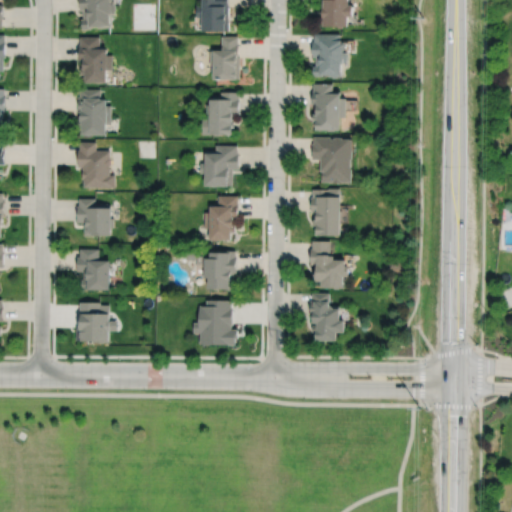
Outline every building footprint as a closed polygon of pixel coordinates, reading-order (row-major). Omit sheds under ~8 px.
[(78,0),(80,11),(83,11),(84,20),(81,20),(82,31),(92,30),(92,29),(98,28),(98,29),(110,28),(109,16),(112,16),(112,15),(115,15),(115,11),(116,11),(116,5),(115,5),(114,2),(111,2),(111,0),(78,0)] [(202,0),(202,5),(197,5),(197,17),(202,17),(202,32),(229,31),(229,0),(202,0)] [(324,0),(324,8),(323,19),(324,19),(324,27),(349,28),(349,17),(354,17),(354,6),(350,6),(350,0),(324,0)] [(315,34),(315,42),(313,42),(313,57),(317,57),(317,66),(314,66),(314,77),(323,77),(323,76),(330,76),(330,77),(334,77),(334,79),(339,79),(339,78),(343,78),(343,65),(345,65),(345,64),(349,64),(349,53),(345,53),(345,50),(347,50),(347,42),(343,42),(343,41),(341,41),(341,34),(315,34)] [(210,51),(210,66),(214,66),(214,80),(236,81),(236,79),(240,79),(241,57),(239,57),(239,44),(238,44),(238,36),(222,36),(222,51),(210,51)] [(80,38),(80,46),(79,46),(79,62),(83,62),(83,70),(81,69),(81,76),(85,76),(85,85),(107,85),(107,71),(112,71),(113,56),(107,56),(107,50),(99,50),(99,38),(80,38)] [(314,84),(314,91),(313,91),(313,106),(317,106),(317,112),(313,112),(313,120),(316,120),(316,127),(341,128),(341,115),(346,115),(346,100),(342,99),(342,92),(334,92),(334,84),(314,84)] [(80,91),(80,99),(78,99),(78,114),(80,114),(79,129),(82,129),(82,137),(106,137),(106,125),(108,125),(108,124),(111,124),(112,107),(107,107),(107,101),(101,101),(101,91),(80,91)] [(210,100),(210,105),(207,105),(207,119),(201,119),(201,132),(231,132),(231,125),(233,125),(233,117),(232,117),(232,115),(240,115),(240,100),(239,100),(239,92),(221,92),(221,100),(210,100)] [(313,134),(313,141),(312,141),(312,157),(320,157),(320,169),(322,169),(322,179),(333,179),(333,180),(342,180),(342,179),(352,179),(352,166),(350,166),(350,156),(352,156),(352,136),(342,136),(342,135),(333,135),(333,136),(330,136),(330,134),(313,134)] [(80,143),(80,152),(76,152),(76,165),(81,165),(81,177),(82,177),(82,185),(114,185),(114,172),(108,172),(108,171),(110,171),(110,167),(109,167),(109,164),(110,164),(110,156),(109,156),(109,148),(96,148),(96,144),(80,143)] [(204,150),(204,182),(232,183),(232,167),(238,167),(238,151),(237,151),(237,143),(215,143),(215,148),(205,148),(205,150),(204,150)] [(312,187),(312,195),(311,195),(311,210),(316,210),(316,217),(314,217),(314,224),(316,224),(316,233),(341,233),(341,193),(340,193),(340,186),(328,186),(328,187),(312,187)] [(204,210),(204,226),(209,226),(209,238),(221,238),(221,237),(230,237),(231,231),(235,231),(235,223),(232,223),(232,217),(238,217),(238,201),(237,201),(237,194),(217,193),(217,203),(209,203),(209,210),(204,210)] [(78,196),(78,203),(76,203),(76,220),(83,220),(83,234),(110,233),(110,226),(113,226),(113,216),(110,216),(110,203),(106,203),(106,201),(101,201),(101,203),(94,203),(94,196),(78,196)] [(312,239),(312,247),(311,247),(311,263),(317,263),(317,267),(315,267),(315,279),(322,279),(322,286),(344,286),(344,274),(348,274),(348,263),(346,263),(346,257),(334,257),(335,253),(331,253),(331,239),(312,239)] [(80,247),(80,255),(77,255),(77,270),(83,270),(83,277),(81,277),(81,288),(110,288),(110,262),(108,262),(108,258),(98,258),(98,247),(80,247)] [(209,250),(209,256),(204,255),(204,276),(207,276),(207,287),(227,287),(227,288),(237,289),(237,279),(233,279),(233,271),(236,271),(236,256),(235,256),(235,249),(219,248),(219,250),(209,250)] [(312,291),(312,299),(310,299),(310,316),(312,316),(312,322),(317,322),(317,325),(313,325),(313,331),(315,331),(315,340),(337,340),(337,332),(344,332),(344,320),(340,320),(340,306),(329,305),(330,291),(312,291)] [(200,305),(199,322),(194,322),(194,332),(200,332),(200,344),(236,344),(236,338),(238,338),(238,329),(232,329),(232,325),(233,325),(233,307),(232,307),(232,300),(206,299),(206,305),(200,305)] [(79,302),(79,313),(78,313),(78,327),(76,327),(76,340),(81,340),(81,341),(95,341),(95,342),(109,342),(109,330),(117,330),(117,320),(109,320),(109,304),(100,304),(100,302),(79,302)]
